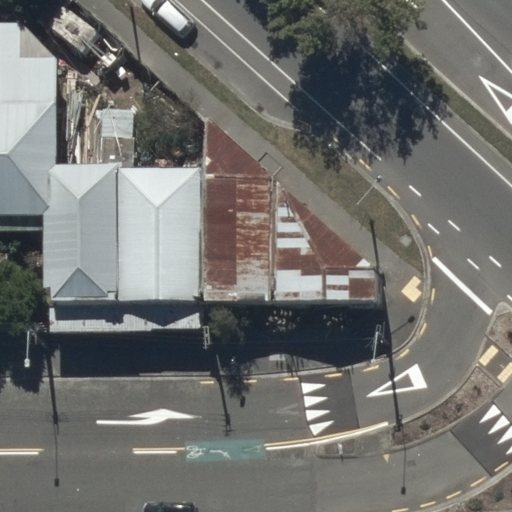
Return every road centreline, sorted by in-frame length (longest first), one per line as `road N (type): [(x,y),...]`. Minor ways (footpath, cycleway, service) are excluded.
road 1 (residential): [(309,445),(431,366),(452,341),(464,290),(460,241),(436,166)]
road 2 (residential): [(0,453),(309,445)]
road 3 (secondary): [(436,166),(257,0)]
road 4 (residential): [(511,422),(454,459),(393,480),(309,445)]
road 5 (residential): [(407,0),(511,107)]
